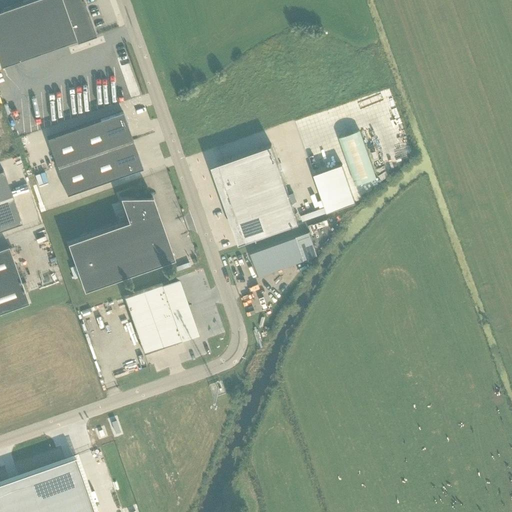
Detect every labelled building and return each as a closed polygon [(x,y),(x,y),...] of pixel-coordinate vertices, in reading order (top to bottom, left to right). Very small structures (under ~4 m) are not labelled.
[(83,0),(26,0),(0,9),(0,65),(76,39),(77,42),(96,35),(83,0)] [(232,78),(194,91),(207,129),(245,116),(232,78)] [(57,166),(133,140),(123,112),(47,138),(57,166)] [(309,163),(337,153),(324,116),(295,126),(309,163)] [(359,130),(339,138),(355,185),(376,177),(359,130)] [(143,168),(133,140),(57,166),(67,195),(143,168)] [(219,163),(246,241),(298,223),(270,145),(219,163)] [(0,200),(12,196),(3,170),(0,170),(0,200)] [(12,196),(0,200),(0,229),(22,222),(12,196)] [(121,198),(129,221),(67,243),(84,290),(174,258),(153,197),(121,198)] [(324,207),(301,215),(303,221),(326,213),(324,207)] [(305,259),(296,236),(250,252),(259,275),(305,259)] [(0,312),(29,303),(9,246),(0,249),(0,312)] [(124,297),(130,315),(168,302),(171,309),(188,303),(179,277),(124,297)] [(168,302),(130,315),(144,353),(199,334),(188,303),(171,309),(168,302)] [(84,511),(66,460),(0,482),(0,511),(84,511)]
